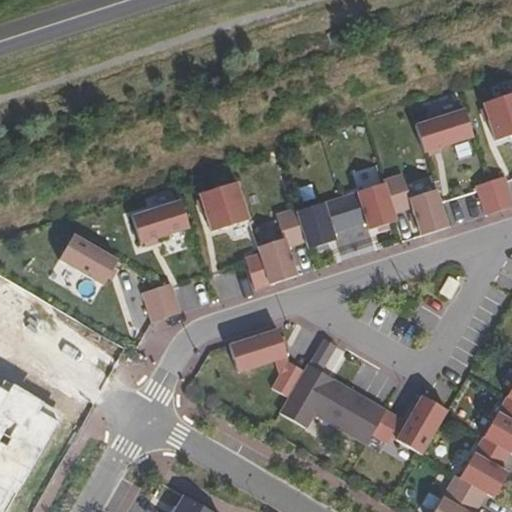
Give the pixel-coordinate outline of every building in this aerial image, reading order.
[(511,136),(511,95),(483,104),(485,109),(489,120),(495,142),(511,136)] [(473,138),(464,110),(416,126),(425,154),(429,152),(440,149),(473,138)] [(449,228),(437,191),(411,199),(403,175),(384,181),(385,184),(394,214),(412,208),(415,217),(418,227),(421,237),(449,228)] [(511,207),(511,198),(505,177),(491,182),(500,212),(511,207)] [(500,212),(491,182),(488,183),(476,187),(486,216),(500,212)] [(249,221),(237,183),(200,195),(201,201),(205,212),(212,233),(249,221)] [(394,214),(385,184),(341,199),(350,228),(367,223),(369,231),(378,228),(388,225),(397,222),(394,214)] [(350,228),(341,199),(297,213),(306,242),(309,250),(317,248),(328,244),(336,241),(334,234),(350,228)] [(190,229),(181,201),(132,217),(141,245),(190,229)] [(291,257),(288,248),(306,242),(297,213),(296,211),(277,217),(285,241),(259,250),(261,256),(270,286),(297,277),(294,267),(291,257)] [(114,269),(119,262),(74,236),(60,261),(104,287),(109,279),(114,269)] [(270,286),(261,256),(246,261),(255,290),(270,286)] [(112,281),(118,271),(114,269),(109,279),(112,281)] [(449,299),(459,283),(449,277),(442,290),(443,291),(440,294),(449,299)] [(181,314),(171,285),(157,289),(167,319),(181,314)] [(167,319),(157,289),(155,290),(143,294),(152,324),(167,319)] [(281,339),(278,330),(229,346),(240,378),(277,366),(280,375),(272,389),(289,399),(305,372),(288,362),(284,350),(281,339)] [(322,373),(337,347),(324,340),(309,366),(322,373)] [(322,373),(309,366),(305,372),(289,399),(280,414),(307,429),(315,416),(366,446),(372,435),(387,411),(322,373)] [(0,511),(10,511),(65,421),(0,386),(0,511)] [(447,412),(422,397),(420,401),(414,412),(407,423),(396,441),(422,456),(445,416),(447,412)] [(511,400),(508,398),(484,438),(511,454),(511,400)] [(414,412),(420,401),(417,399),(410,409),(414,412)] [(388,444),(402,420),(387,411),(372,435),(388,444)] [(396,441),(407,423),(402,420),(388,444),(393,447),(396,441)] [(508,474),(501,470),(511,454),(484,438),(460,479),(487,495),(494,499),(508,474)] [(487,495),(456,476),(446,493),(477,511),(487,495)] [(502,493),(508,484),(504,481),(499,491),(502,493)] [(476,511),(477,511),(446,493),(443,499),(465,511),(476,511)] [(210,511),(202,508),(183,496),(174,511),(210,511)] [(465,511),(443,499),(435,511),(465,511)]
